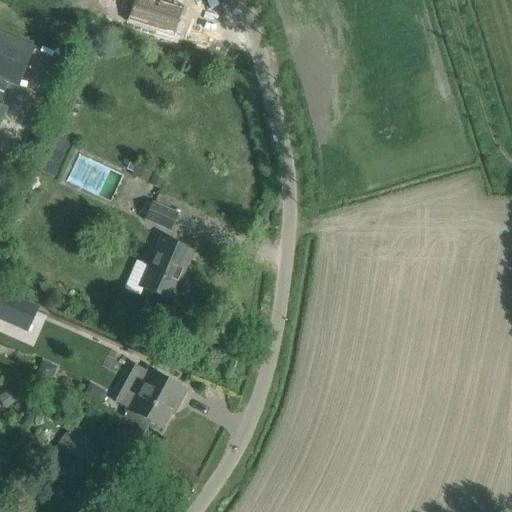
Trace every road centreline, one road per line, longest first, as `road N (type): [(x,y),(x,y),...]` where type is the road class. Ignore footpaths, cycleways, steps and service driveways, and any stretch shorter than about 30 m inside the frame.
road 1 (unclassified): [(195,511),(265,389),(284,286),(287,126),(245,0)]
road 2 (track): [(511,161),(502,160),(454,0)]
